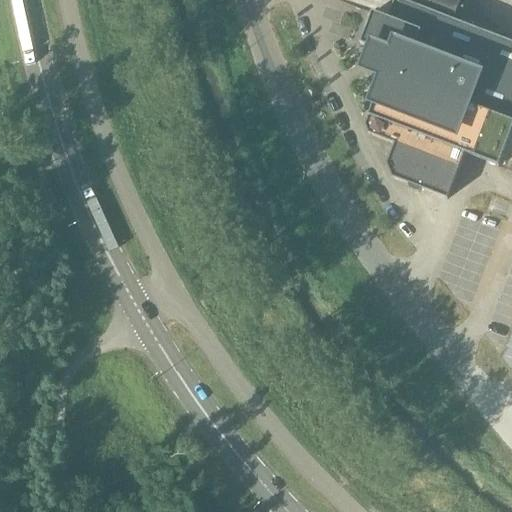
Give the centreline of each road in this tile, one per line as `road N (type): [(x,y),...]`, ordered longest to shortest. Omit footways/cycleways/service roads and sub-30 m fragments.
road 1 (unclassified): [(460,365),(350,232),(295,135),(245,0)]
road 2 (primary): [(147,320),(53,131),(27,0)]
road 3 (unclassified): [(179,301),(99,124),(62,0)]
road 4 (unclassified): [(352,511),(278,440),(179,301)]
road 5 (primary): [(296,511),(204,414),(147,320)]
road 6 (track): [(61,511),(57,388),(71,361),(147,320)]
